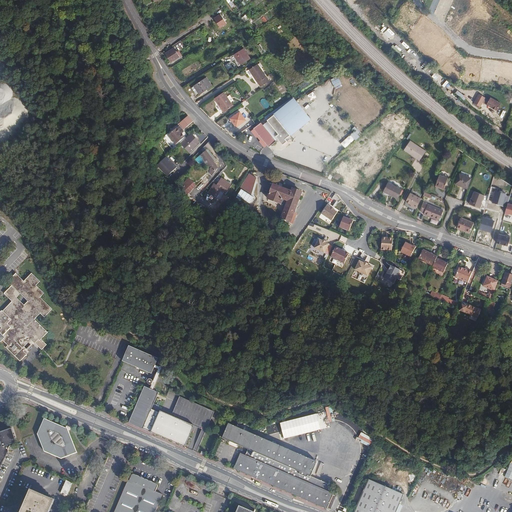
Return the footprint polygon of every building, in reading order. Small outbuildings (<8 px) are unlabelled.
[(226,16),(219,21),(224,29),(231,24),(226,16)] [(180,40),(172,45),(173,47),(176,52),(178,50),(184,47),(180,40)] [(176,52),(173,47),(165,53),(170,61),(179,56),(181,54),(178,50),(176,52)] [(243,48),(234,54),(236,57),(237,58),(234,60),(238,66),(250,58),(243,48)] [(249,70),(251,73),(259,67),(257,64),(249,70)] [(259,67),(251,73),(260,86),(269,80),(259,67)] [(334,87),(341,84),(338,76),(331,79),(334,87)] [(193,85),(193,86),(197,91),(199,94),(212,86),(206,77),(193,85)] [(223,92),(213,98),(223,112),(232,105),(223,92)] [(480,108),(482,103),(498,111),(503,101),(491,96),(490,99),(478,93),(473,105),(480,108)] [(291,97),(264,117),(277,133),(275,136),(282,144),(291,136),(290,135),(309,119),(291,97)] [(239,111),(229,118),(236,126),(245,119),(239,111)] [(188,116),(176,126),(178,127),(168,135),(175,144),(183,137),(181,134),(179,133),(182,130),(193,121),(188,116)] [(260,122),(253,128),(268,146),(275,140),(260,122)] [(353,139),(361,133),(355,126),(347,132),(353,139)] [(199,137),(203,141),(208,137),(206,134),(204,133),(199,137)] [(191,134),(181,143),(189,152),(200,142),(191,134)] [(404,149),(420,160),(425,152),(426,151),(411,141),(404,149)] [(209,172),(212,175),(218,169),(214,163),(219,160),(217,158),(216,159),(208,149),(201,155),(205,161),(209,167),(209,172)] [(425,152),(420,160),(423,162),(429,154),(425,152)] [(169,159),(166,162),(169,165),(173,168),(175,166),(169,159)] [(250,195),(256,178),(249,173),(239,188),(250,195)] [(439,175),(435,185),(443,189),(448,179),(439,175)] [(459,175),(455,184),(467,189),(471,179),(459,175)] [(176,190),(183,197),(189,192),(196,184),(189,177),(176,190)] [(213,184),(209,191),(215,195),(213,197),(215,198),(221,189),(225,192),(230,183),(221,178),(216,186),(213,184)] [(202,190),(209,184),(205,179),(198,186),(202,190)] [(388,182),(383,191),(397,198),(402,190),(388,182)] [(273,184),(268,198),(287,205),(282,217),(287,220),(286,222),(290,223),(302,192),(293,188),(292,191),(273,184)] [(189,192),(183,197),(188,202),(193,197),(189,192)] [(474,192),(469,205),(479,208),(481,203),(480,203),(483,196),(474,192)] [(193,197),(188,202),(192,207),(198,201),(193,197)] [(423,203),(420,210),(424,212),(423,214),(438,221),(442,211),(423,203)] [(324,209),(321,213),(332,221),(337,211),(334,210),(334,209),(331,207),(327,204),(324,209)] [(344,216),(340,227),(349,231),(353,220),(348,218),(348,217),(344,216)] [(460,218),(456,228),(469,233),(473,223),(460,218)] [(496,242),(507,245),(509,237),(499,234),(496,242)] [(307,236),(303,247),(311,250),(315,239),(307,236)] [(393,237),(381,237),(380,250),(392,251),(393,237)] [(329,243),(318,238),(313,248),(325,254),(329,243)] [(406,241),(400,252),(411,257),(417,246),(412,244),(412,245),(406,241)] [(337,247),(332,257),(346,264),(351,254),(345,251),(344,253),(342,251),(342,250),(337,247)] [(431,264),(434,256),(435,255),(421,249),(417,258),(431,264)] [(431,264),(431,266),(442,271),(446,261),(434,256),(431,264)] [(372,267),(359,260),(354,269),(368,276),(372,267)] [(466,281),(470,271),(458,265),(453,276),(462,280),(466,281)] [(406,272),(395,267),(389,280),(399,285),(406,272)] [(511,280),(511,268),(509,276),(505,274),(502,283),(507,284),(507,283),(511,285),(511,280)] [(0,312),(0,342),(2,340),(8,345),(6,347),(15,356),(31,340),(30,340),(32,338),(36,341),(38,340),(39,341),(48,332),(34,319),(40,314),(44,317),(52,309),(40,297),(44,293),(36,285),(40,282),(32,273),(24,281),(16,274),(8,282),(12,286),(4,294),(12,302),(3,311),(2,310),(0,312)] [(480,291),(479,295),(491,300),(492,297),(498,281),(487,276),(483,285),(488,287),(485,293),(480,291)] [(461,301),(458,309),(476,316),(479,308),(461,301)] [(147,354),(129,346),(123,361),(141,369),(147,354)] [(147,354),(141,369),(151,373),(158,359),(147,354)] [(144,385),(128,424),(143,430),(145,424),(153,427),(150,433),(179,445),(180,445),(181,445),(184,446),(193,425),(159,411),(157,416),(150,413),(160,392),(144,385)] [(316,414),(280,423),(284,438),(320,429),(316,414)] [(38,434),(45,451),(62,458),(76,450),(65,429),(61,426),(45,418),(38,434)] [(145,424),(143,430),(150,433),(153,427),(145,424)] [(240,453),(234,469),(327,509),(334,494),(326,490),(329,484),(311,476),(317,462),(229,424),(223,438),(248,449),(246,455),(240,453)] [(12,428),(0,432),(0,469),(9,451),(8,450),(9,447),(11,445),(17,442),(12,428)] [(128,480),(114,511),(155,511),(163,494),(156,491),(158,486),(157,484),(135,474),(133,474),(132,475),(130,480),(128,480)] [(72,483),(66,480),(61,493),(67,495),(72,483)] [(396,511),(404,495),(369,480),(354,511),(396,511)] [(47,511),(53,500),(30,491),(20,511),(47,511)]
